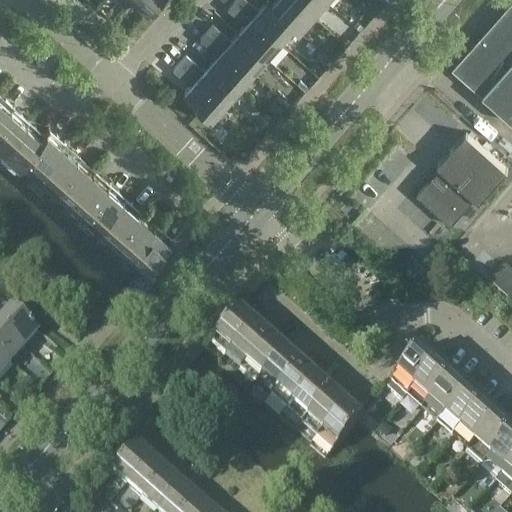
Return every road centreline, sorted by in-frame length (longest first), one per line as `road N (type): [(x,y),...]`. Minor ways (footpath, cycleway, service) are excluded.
road 1 (tertiary): [(20,478),(257,213)]
road 2 (tertiary): [(257,213),(446,0)]
road 3 (residential): [(258,287),(375,386),(405,353),(403,316)]
road 4 (residential): [(257,213),(115,82)]
road 5 (residential): [(403,316),(382,317),(257,213)]
road 6 (residential): [(186,212),(61,100)]
road 7 (residential): [(115,82),(30,5),(13,0)]
road 8 (residential): [(511,377),(440,314),(403,316)]
